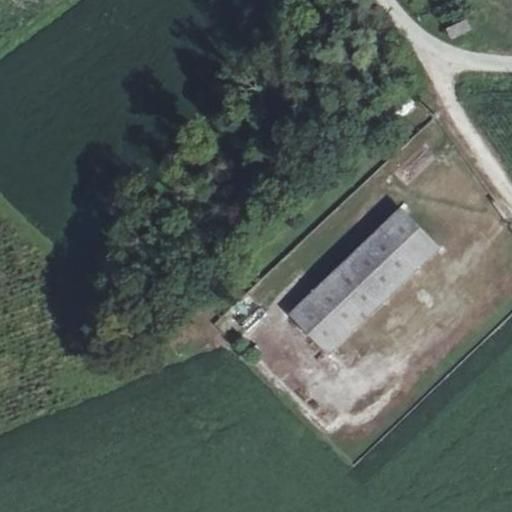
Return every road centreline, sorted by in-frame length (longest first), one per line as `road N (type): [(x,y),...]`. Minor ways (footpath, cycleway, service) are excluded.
road 1 (track): [(448,58),(441,80),(448,105),(511,193)]
road 2 (unclassified): [(389,0),(448,58),(511,63)]
